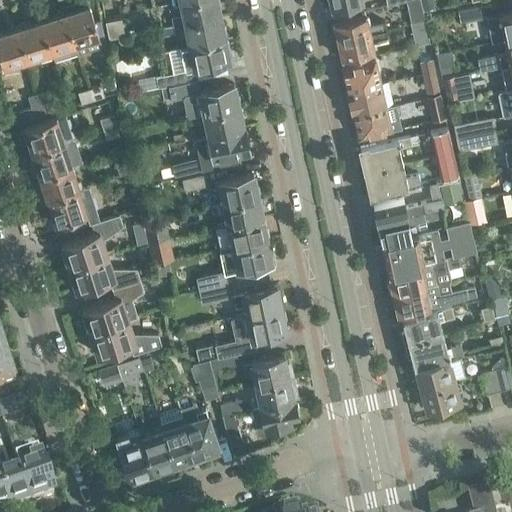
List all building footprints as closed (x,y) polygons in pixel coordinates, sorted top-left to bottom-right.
[(103,44),(89,3),(88,0),(77,0),(75,1),(76,4),(65,7),(78,52),(103,44)] [(172,24),(185,21),(220,14),(218,5),(221,2),(220,0),(180,0),(184,13),(171,16),(172,24)] [(407,0),(405,0),(410,22),(425,19),(425,18),(423,11),(420,0),(407,0)] [(420,0),(423,11),(435,8),(432,0),(420,0)] [(481,4),(458,9),(461,21),(484,16),(481,4)] [(78,52),(65,7),(53,11),(54,14),(42,18),(52,49),(55,59),(78,52)] [(505,37),(511,35),(511,10),(488,15),(490,26),(502,24),(505,37)] [(185,21),(190,44),(225,37),(224,34),(227,32),(226,26),(223,25),(220,14),(185,21)] [(366,14),(334,21),(334,22),(333,25),(334,31),(337,33),(338,39),(385,28),(384,19),(368,22),(366,14)] [(105,20),(108,38),(124,35),(121,17),(105,20)] [(52,49),(42,18),(30,21),(29,18),(17,22),(28,57),(52,49)] [(425,19),(410,22),(415,43),(430,40),(425,19)] [(0,66),(28,57),(17,22),(6,26),(7,29),(0,31),(0,66)] [(173,25),(162,27),(163,34),(174,32),(173,25)] [(385,28),(338,39),(339,45),(338,47),(339,53),(342,55),(342,57),(374,49),(372,40),(388,37),(385,28)] [(501,64),(511,61),(511,35),(505,37),(508,50),(504,51),(504,53),(482,57),(484,68),(501,64)] [(225,37),(190,44),(180,46),(185,68),(155,75),(158,85),(198,77),(196,66),(230,59),(227,48),(230,46),(229,40),(225,39),(225,37)] [(439,66),(449,64),(453,63),(450,49),(436,52),(439,66)] [(419,60),(421,72),(434,69),(432,57),(419,60)] [(348,89),(381,82),(375,58),(342,66),(348,89)] [(506,89),(511,87),(511,61),(501,64),(506,89)] [(434,69),(421,72),(426,92),(439,89),(434,69)] [(443,77),(448,98),(460,95),(456,74),(443,77)] [(352,113),(353,113),(386,105),(381,82),(348,89),(347,89),(352,113)] [(101,84),(90,87),(94,98),(105,95),(101,84)] [(203,104),(205,114),(240,106),(242,104),(241,98),(238,97),(235,86),(197,94),(199,105),(203,104)] [(47,114),(43,103),(40,92),(38,87),(34,89),(36,93),(29,95),(32,106),(19,110),(23,121),(47,114)] [(94,98),(90,87),(78,91),(82,102),(94,98)] [(40,92),(43,103),(55,99),(51,88),(40,92)] [(440,93),(426,96),(432,119),(445,116),(440,93)] [(511,101),(506,102),(506,103),(502,104),(504,115),(511,113),(511,101)] [(386,105),(353,113),(359,136),(401,127),(396,103),(386,105)] [(205,114),(209,135),(244,127),(244,126),(243,120),(245,118),(244,112),(241,111),(240,106),(205,114)] [(104,128),(117,123),(114,112),(112,113),(110,109),(106,111),(107,115),(100,117),(104,128)] [(65,114),(24,127),(25,128),(22,129),(20,133),(22,141),(26,142),(29,141),(32,151),(64,141),(73,138),(65,114)] [(457,137),(497,129),(494,115),(454,123),(457,137)] [(117,123),(104,128),(107,138),(119,135),(117,123)] [(244,127),(209,135),(212,146),(208,147),(210,157),(249,149),(247,138),(249,136),(248,130),(245,129),(244,127)] [(431,133),(436,155),(453,151),(448,129),(431,133)] [(497,129),(457,137),(459,149),(500,140),(497,129)] [(417,134),(361,146),(366,168),(403,161),(399,142),(404,141),(404,144),(412,142),(412,144),(418,142),(417,134)] [(508,164),(511,163),(511,138),(503,140),(508,164)] [(32,151),(40,174),(71,163),(64,141),(32,151)] [(453,151),(436,155),(441,178),(459,174),(453,151)] [(175,174),(204,168),(201,156),(172,162),(175,174)] [(129,158),(125,160),(116,163),(119,173),(132,169),(129,158)] [(403,161),(366,168),(367,171),(365,172),(367,183),(369,183),(371,192),(420,182),(418,173),(406,175),(403,161)] [(40,174),(47,198),(79,187),(71,163),(40,174)] [(207,184),(205,172),(182,177),(184,189),(207,184)] [(223,202),(258,194),(258,191),(260,189),(259,184),(256,183),(254,172),(215,180),(217,190),(220,189),(223,202)] [(439,184),(441,197),(443,203),(464,198),(460,179),(439,184)] [(88,184),(79,187),(47,198),(55,222),(70,217),(73,228),(91,222),(100,219),(88,184)] [(439,184),(429,186),(431,199),(441,197),(439,184)] [(227,223),(263,215),(261,206),(263,203),(262,198),(259,196),(258,194),(223,202),(227,223)] [(468,197),(472,220),(485,218),(482,194),(468,197)] [(421,201),(421,202),(405,205),(403,196),(373,202),(374,204),(372,207),(373,212),(376,215),(377,220),(433,208),(434,209),(444,207),(443,203),(441,197),(431,199),(421,201)] [(435,217),(434,209),(433,208),(377,220),(381,238),(381,239),(427,228),(425,219),(435,217)] [(119,213),(117,214),(100,219),(91,222),(94,232),(62,243),(64,251),(62,252),(66,264),(68,263),(69,266),(107,253),(102,238),(123,224),(119,213)] [(143,221),(147,241),(169,236),(164,214),(143,219),(143,221)] [(220,248),(267,238),(267,235),(269,233),(268,227),(265,226),(263,215),(227,223),(215,226),(220,248)] [(388,271),(388,272),(431,262),(431,260),(446,257),(476,250),(470,225),(469,218),(427,228),(381,239),(381,240),(382,240),(388,271)] [(136,243),(147,241),(143,221),(132,223),(136,243)] [(174,259),(169,236),(147,241),(152,263),(174,259)] [(229,247),(231,258),(233,268),(245,266),(245,268),(257,265),(257,263),(272,260),(270,250),(273,250),(270,237),(267,238),(220,248),(220,249),(229,247)] [(109,278),(112,288),(141,279),(137,267),(112,269),(107,253),(69,266),(70,268),(67,269),(71,281),(74,280),(76,288),(109,278)] [(431,262),(388,272),(393,292),(425,285),(451,280),(448,268),(446,257),(431,260),(431,262)] [(200,288),(227,282),(224,270),(197,276),(200,288)] [(489,273),(483,275),(488,295),(489,299),(501,295),(495,272),(489,273)] [(144,290),(141,279),(112,288),(115,298),(83,308),(85,316),(83,317),(87,330),(90,329),(90,331),(128,319),(138,316),(132,298),(144,290)] [(227,282),(200,288),(203,301),(230,295),(227,282)] [(244,301),(247,314),(282,306),(284,306),(282,293),(279,293),(277,284),(262,287),(261,285),(250,288),(250,289),(235,293),(237,303),(244,301)] [(425,285),(393,292),(397,313),(430,307),(430,306),(468,298),(466,288),(428,297),(425,285)] [(496,314),(508,311),(505,296),(493,299),(496,314)] [(491,304),(478,308),(482,320),(495,317),(491,304)] [(451,305),(403,318),(405,327),(401,330),(404,342),(443,332),(438,314),(442,313),(443,316),(453,313),(451,305)] [(282,306),(247,314),(249,326),(245,327),(247,337),(286,329),(284,318),(286,316),(285,310),(282,309),(282,306)] [(133,333),(128,319),(90,331),(91,333),(88,334),(92,346),(95,345),(98,354),(130,343),(133,353),(162,344),(158,332),(133,333)] [(443,332),(404,342),(407,354),(412,356),(414,364),(440,358),(463,351),(461,342),(450,345),(450,348),(447,349),(443,332)] [(502,343),(499,334),(488,338),(491,347),(502,343)] [(238,338),(191,347),(193,360),(240,350),(238,338)] [(148,351),(138,355),(143,368),(153,366),(148,351)] [(209,358),(211,368),(242,361),(240,351),(209,358)] [(253,371),(255,383),(293,375),(293,374),(292,374),(290,362),(286,363),(285,354),(246,361),(248,372),(253,371)] [(416,387),(416,388),(455,377),(465,374),(460,356),(441,361),(440,358),(414,364),(418,377),(412,380),(416,387)] [(8,358),(0,360),(0,386),(15,382),(8,358)] [(217,394),(211,368),(209,358),(197,360),(205,398),(217,394)] [(121,379),(116,362),(98,368),(103,385),(121,379)] [(505,364),(493,367),(499,389),(511,386),(505,364)] [(493,367),(482,370),(487,392),(499,389),(493,367)] [(255,383),(260,405),(294,398),(293,392),(296,392),(292,376),(294,376),(293,375),(255,383)] [(455,377),(416,388),(416,389),(416,397),(423,397),(426,408),(444,404),(452,409),(456,400),(461,399),(455,377)] [(20,397),(0,403),(0,407),(3,417),(24,410),(20,397)] [(294,398),(260,405),(252,407),(257,429),(291,421),(290,415),(297,413),(296,410),(299,407),(298,402),(294,401),(294,398)] [(222,413),(233,411),(242,408),(240,399),(220,404),(222,413)] [(180,407),(181,409),(185,420),(197,454),(200,453),(202,454),(209,452),(209,450),(219,446),(206,406),(198,409),(195,402),(181,407),(180,407)] [(243,441),(233,411),(222,413),(225,424),(232,444),(243,441)] [(161,420),(139,428),(154,469),(164,465),(166,467),(173,464),(173,462),(176,461),(164,427),(161,420)] [(185,420),(164,427),(176,461),(177,461),(179,462),(186,460),(187,457),(197,454),(185,420)] [(139,428),(117,436),(132,476),(142,473),(143,474),(151,472),(151,469),(154,469),(139,428)] [(32,464),(21,468),(33,502),(34,502),(36,503),(43,501),(44,498),(54,495),(40,455),(30,458),(32,464)] [(0,475),(0,479),(10,510),(12,510),(13,511),(21,509),(22,506),(33,502),(21,468),(0,475)] [(0,479),(0,511),(7,511),(8,511),(10,510),(0,479)] [(495,511),(490,488),(468,493),(472,511),(495,511)]
